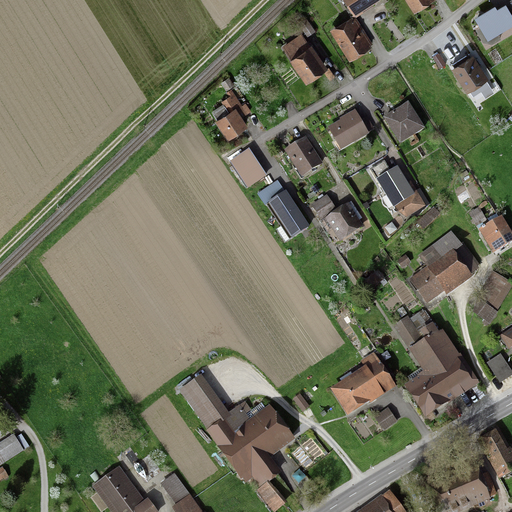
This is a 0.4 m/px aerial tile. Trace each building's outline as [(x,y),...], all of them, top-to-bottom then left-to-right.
[(343,0),(353,14),(374,0),(343,0)] [(488,36),(511,22),(511,17),(505,6),(496,11),(494,8),(477,18),(488,36)] [(300,24),(308,35),(314,30),(306,19),(300,24)] [(335,31),(351,56),(371,43),(365,33),(360,36),(351,20),(335,31)] [(285,46),(307,78),(323,67),(301,36),(285,46)] [(439,53),(432,57),(440,68),(446,64),(439,53)] [(452,64),(468,87),(484,77),(472,59),(469,61),(466,55),(452,64)] [(227,89),(233,85),(228,78),(222,82),(227,89)] [(215,115),(229,136),(245,125),(240,117),(246,113),(230,90),(227,92),(230,96),(222,102),(226,108),(215,115)] [(408,104),(384,119),(397,138),(410,130),(413,135),(423,129),(408,104)] [(356,114),(329,129),(339,146),(351,139),(353,142),(367,134),(356,114)] [(304,139),(286,151),(302,176),(320,164),(304,139)] [(250,187),(264,177),(248,152),(233,161),(250,187)] [(396,205),(413,195),(397,169),(390,173),(384,162),(371,170),(386,195),(389,193),(396,205)] [(270,203),(292,238),(308,227),(285,193),(270,203)] [(313,206),(321,219),(335,210),(326,197),(313,206)] [(359,226),(347,208),(331,218),(336,225),(334,226),(340,236),(347,231),(348,233),(359,226)] [(418,223),(423,228),(438,214),(434,209),(418,223)] [(479,209),(468,215),(472,223),(483,216),(479,209)] [(480,231),(493,252),(511,241),(511,238),(501,219),(480,231)] [(429,270),(412,282),(427,302),(467,272),(471,273),(476,270),(450,235),(420,257),(429,270)] [(405,257),(398,262),(402,268),(409,263),(405,257)] [(365,284),(369,290),(384,279),(378,271),(374,273),(376,275),(365,284)] [(485,320),(492,311),(509,283),(494,274),(477,300),(474,312),(485,320)] [(396,326),(408,345),(419,338),(407,319),(396,326)] [(428,340),(412,350),(429,376),(410,388),(426,411),(475,379),(443,332),(439,335),(432,326),(423,332),(428,340)] [(511,347),(511,336),(509,338),(506,334),(501,337),(509,349),(511,347)] [(364,361),(369,369),(336,391),(348,411),(390,383),(393,387),(399,384),(392,373),(386,377),(373,355),(364,361)] [(511,373),(500,355),(488,363),(500,382),(511,374),(511,373)] [(195,383),(182,392),(210,431),(223,422),(195,383)] [(303,411),(309,407),(300,395),(294,399),(303,411)] [(236,422),(245,415),(239,407),(230,414),(236,422)] [(384,430),(396,422),(388,409),(375,418),(384,430)] [(223,422),(210,431),(210,432),(246,482),(253,476),(262,487),(258,490),(273,510),(283,502),(266,481),(277,473),(263,455),(288,437),(270,413),(237,438),(224,421),(223,422)] [(503,444),(497,433),(482,441),(494,463),(501,475),(511,468),(511,459),(509,454),(511,454),(505,443),(503,444)] [(0,465),(23,451),(14,437),(0,446),(0,465)] [(156,511),(148,501),(145,504),(118,467),(93,486),(111,511),(156,511)] [(487,495),(476,468),(431,487),(440,511),(446,511),(469,503),(487,495)] [(201,511),(174,475),(162,484),(177,505),(173,508),(176,511),(201,511)] [(402,511),(389,493),(362,511),(402,511)]
